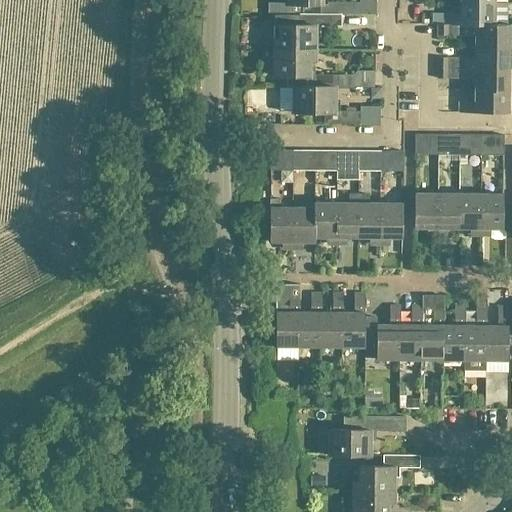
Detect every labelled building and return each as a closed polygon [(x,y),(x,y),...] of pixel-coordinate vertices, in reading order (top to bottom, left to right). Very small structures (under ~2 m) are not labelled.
[(267,6),(267,16),(273,16),(319,17),(326,17),(326,15),(326,5),(321,5),(321,0),(285,0),(286,6),(267,6)] [(326,15),(359,16),(359,4),(326,3),(326,5),(326,15)] [(507,5),(496,5),(496,4),(459,4),(459,16),(444,15),(444,26),(444,27),(458,27),(507,27),(507,5)] [(273,42),(273,52),(314,53),(314,29),(319,29),(319,17),(273,16),(273,42)] [(510,27),(507,27),(458,27),(444,27),(444,26),(436,26),(436,38),(474,38),(474,49),(510,49),(510,27)] [(474,60),(436,60),(436,71),(509,71),(510,49),(474,49),(474,60)] [(298,88),(334,88),(342,88),(342,78),(308,78),(308,64),(314,64),(314,53),(273,52),(273,78),(298,78),(298,88)] [(436,71),(436,81),(458,81),(473,81),(473,92),(509,92),(511,92),(511,70),(509,71),(436,71)] [(334,88),(298,88),(294,88),(293,114),(324,114),(324,125),(339,125),(340,114),(339,112),(334,112),(334,88)] [(509,115),(509,92),(473,92),(473,103),(458,103),(458,115),(509,115)] [(280,115),(279,101),(259,103),(261,117),(280,115)] [(339,125),(339,126),(359,126),(359,114),(340,114),(339,125)] [(439,157),(439,137),(430,137),(430,157),(439,157)] [(448,157),(448,137),(439,137),(439,157),(448,157)] [(473,158),(482,158),(482,138),(473,138),(473,158)] [(496,158),(505,158),(505,138),(496,138),(496,158)] [(293,153),(284,153),(283,173),(292,173),(293,153)] [(301,173),(302,153),(293,153),(292,173),(301,173)] [(328,173),(337,173),(337,153),(328,153),(328,173)] [(337,153),(337,173),(337,183),(346,183),(346,153),(337,153)] [(381,153),(372,153),(372,173),(380,173),(381,153)] [(389,173),(390,153),(381,153),(380,173),(389,173)] [(337,205),(336,247),(345,247),(345,241),(358,241),(359,196),(351,196),(348,197),(348,205),(337,205)] [(369,247),(380,247),(380,205),(368,205),(368,198),(366,196),(359,196),(358,241),(369,241),(369,247)] [(428,237),(438,237),(439,196),(416,196),(416,231),(428,231),(428,237)] [(460,231),(460,196),(439,196),(438,237),(446,237),(446,231),(460,231)] [(470,237),(481,237),(482,196),(460,196),(460,231),(470,231),(470,237)] [(504,231),(504,214),(504,197),(482,196),(481,237),(489,237),(490,231),(504,231)] [(282,252),(292,252),(292,209),(279,209),(279,201),(269,201),(269,245),(282,245),(282,252)] [(314,241),(314,205),(314,209),(292,209),(292,252),(300,252),(301,245),(314,245),(314,241)] [(326,247),(336,247),(337,205),(314,205),(314,241),(326,241),(326,247)] [(403,206),(380,205),(380,247),(388,247),(388,242),(403,242),(403,206)] [(299,313),(299,286),(284,286),(284,298),(277,298),(277,349),(299,349),(299,313)] [(310,313),(299,313),(299,349),(320,349),(320,314),(320,296),(310,296),(310,313)] [(341,349),(341,314),(342,314),(342,296),(332,296),(332,314),(320,314),(320,349),(341,349)] [(353,314),(342,314),(341,314),(341,349),(364,349),(364,296),(353,296),(353,314)] [(432,326),(421,326),(420,326),(420,362),(441,362),(442,326),(443,326),(443,297),(432,297),(432,326)] [(475,326),(464,326),(463,362),(463,372),(485,372),(485,362),(485,326),(486,297),(475,297),(475,326)] [(375,361),(398,361),(398,326),(399,326),(399,308),(389,308),(389,327),(376,327),(376,319),(364,319),(364,359),(375,359),(375,361)] [(420,362),(420,326),(421,326),(422,308),(411,308),(411,327),(399,327),(399,326),(398,326),(398,361),(420,362)] [(463,362),(464,326),(464,308),(454,308),(454,326),(443,326),(442,326),(441,362),(463,362)] [(497,326),(485,326),(485,362),(507,363),(508,309),(497,309),(497,326)] [(404,434),(404,419),(343,418),(342,431),(328,431),(328,458),(369,459),(369,433),(404,434)] [(352,484),(352,493),(393,494),(393,469),(398,469),(398,458),(383,458),(383,468),(359,468),(359,484),(352,484)] [(393,494),(352,493),(342,493),(341,511),(387,511),(388,504),(393,504),(393,494)]
